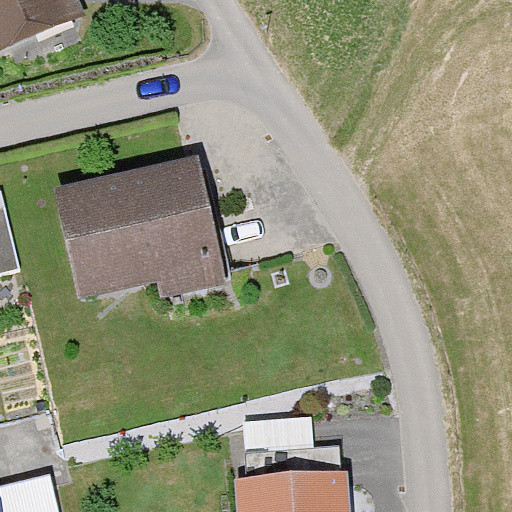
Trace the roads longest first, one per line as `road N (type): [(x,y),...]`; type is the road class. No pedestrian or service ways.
road 1 (residential): [(220,38),(273,96),(375,272),(420,419),(427,511)]
road 2 (residential): [(0,92),(220,38)]
